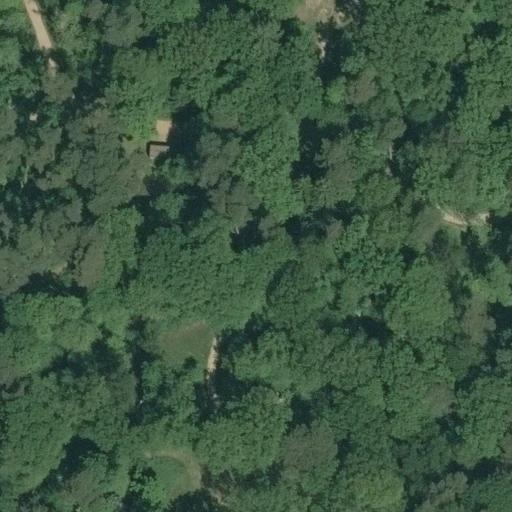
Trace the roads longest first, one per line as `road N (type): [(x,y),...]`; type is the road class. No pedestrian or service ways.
road 1 (track): [(28,0),(62,92),(279,117),(456,234),(511,229)]
road 2 (track): [(279,117),(190,322)]
